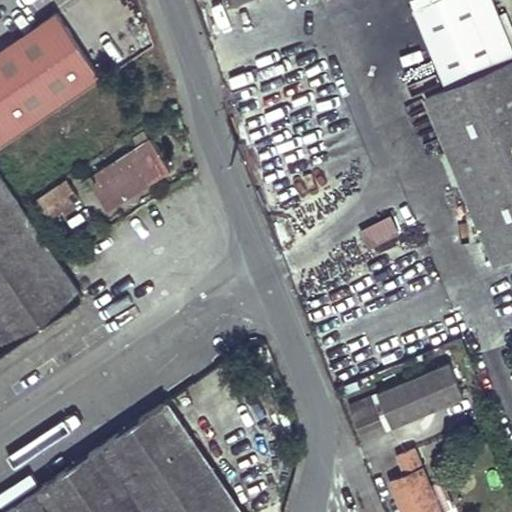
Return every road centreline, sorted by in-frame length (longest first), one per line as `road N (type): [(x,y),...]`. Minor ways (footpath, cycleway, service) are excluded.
road 1 (residential): [(0,443),(259,271)]
road 2 (residential): [(259,271),(159,0)]
road 3 (residential): [(316,511),(326,458),(259,271)]
